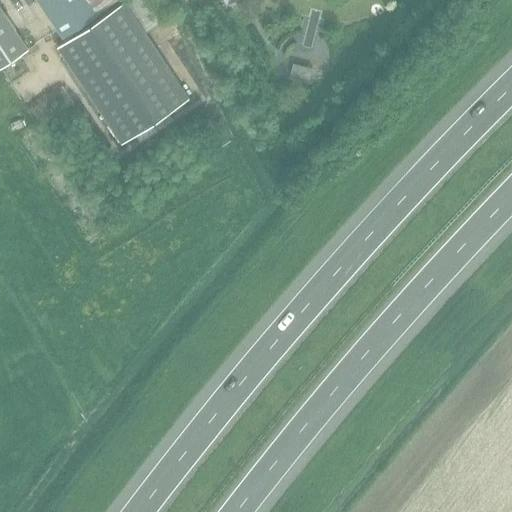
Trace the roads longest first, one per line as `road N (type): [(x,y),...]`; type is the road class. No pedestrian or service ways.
road 1 (motorway): [(511,89),(345,268),(145,511)]
road 2 (motorway): [(240,511),(419,296),(511,200)]
